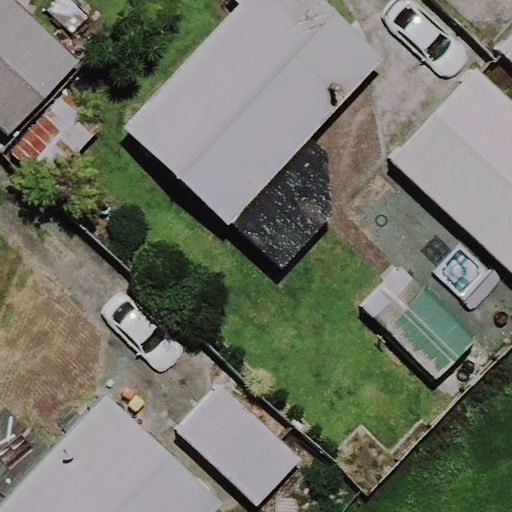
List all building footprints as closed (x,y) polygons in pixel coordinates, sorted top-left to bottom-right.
[(0,0),(0,132),(69,69),(6,0),(0,0)] [(371,56),(304,0),(236,0),(120,139),(227,228),(371,56)] [(511,43),(499,57),(511,69),(511,43)] [(511,115),(467,74),(386,164),(511,277),(511,115)] [(468,337),(395,268),(358,307),(431,376),(468,337)] [(200,511),(209,503),(95,401),(0,506),(0,511),(200,511)]
